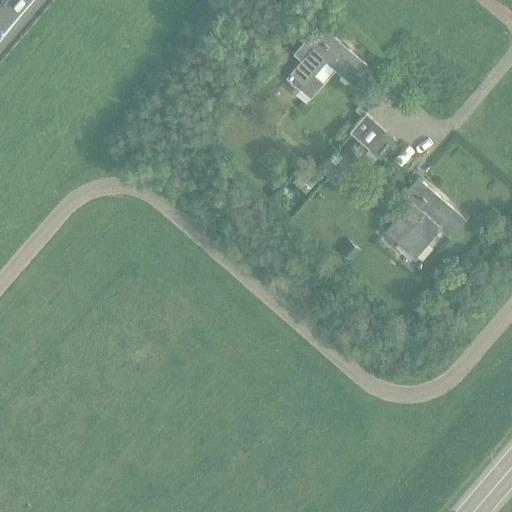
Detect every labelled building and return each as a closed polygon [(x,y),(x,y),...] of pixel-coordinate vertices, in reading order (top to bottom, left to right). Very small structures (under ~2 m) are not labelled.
[(302,59),(287,76),(301,87),(310,95),(322,81),(313,74),(320,65),(319,64),(324,58),(351,81),(352,82),(367,64),(319,23),(304,41),(294,52),(302,59)] [(379,54),(373,61),(383,69),(388,62),(379,54)] [(245,91),(239,97),(246,103),(242,109),(250,116),(255,110),(250,107),(256,100),(245,91)] [(365,112),(350,130),(359,138),(369,147),(385,129),(374,120),(370,116),(365,112)] [(385,129),(369,147),(380,156),(395,138),(385,129)] [(337,147),(320,167),(327,173),(344,154),(337,147)] [(296,176),(291,181),(304,192),(313,181),(297,167),(293,173),(296,176)] [(410,201),(386,229),(415,255),(440,226),(451,236),(466,218),(418,176),(403,194),(410,201)] [(347,237),(338,247),(352,259),(361,249),(347,237)]
